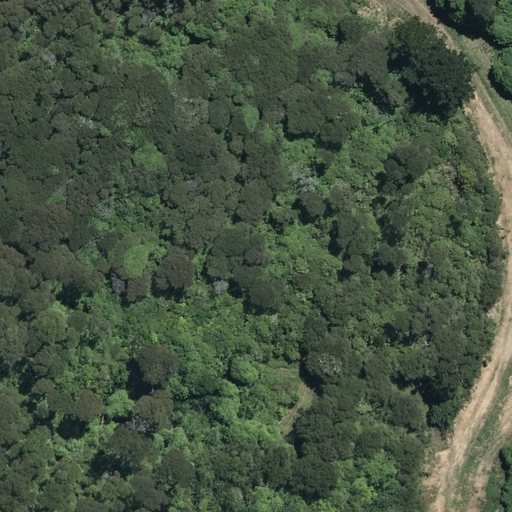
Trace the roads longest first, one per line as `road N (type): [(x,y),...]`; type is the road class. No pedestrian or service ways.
road 1 (track): [(511,347),(414,85),(267,0)]
road 2 (track): [(451,511),(511,392)]
